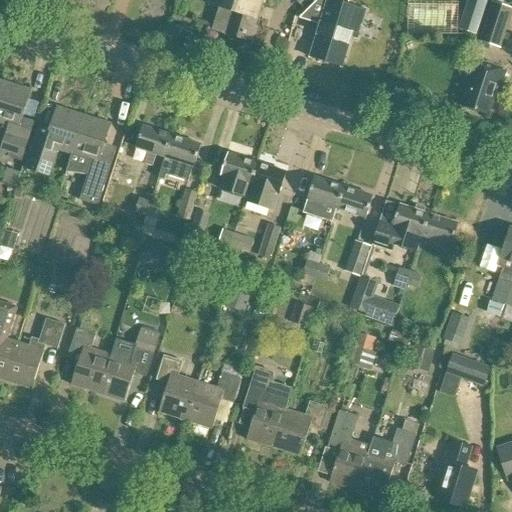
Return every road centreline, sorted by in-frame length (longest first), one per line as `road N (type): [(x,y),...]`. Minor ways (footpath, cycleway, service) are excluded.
road 1 (tertiary): [(511,176),(0,21)]
road 2 (residential): [(280,511),(0,423)]
